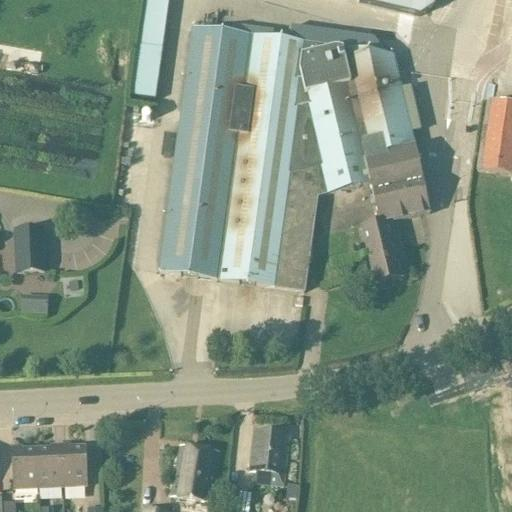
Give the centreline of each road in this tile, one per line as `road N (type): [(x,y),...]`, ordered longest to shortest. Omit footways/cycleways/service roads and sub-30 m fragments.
road 1 (tertiary): [(511,325),(431,360),(326,387),(0,409)]
road 2 (unknown): [(185,396),(146,282),(142,200),(174,15),(189,0)]
road 3 (unknown): [(429,45),(431,360)]
road 4 (unknown): [(260,0),(429,45)]
